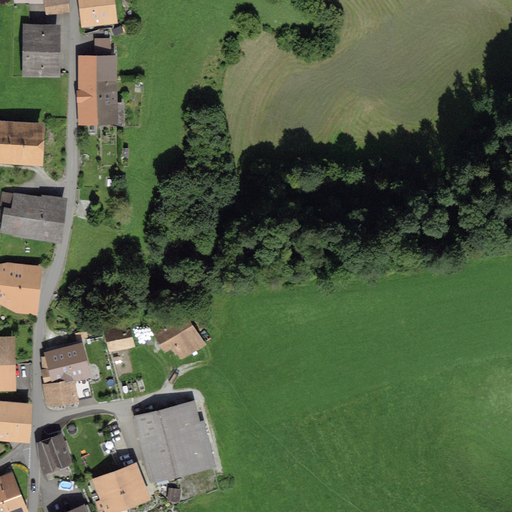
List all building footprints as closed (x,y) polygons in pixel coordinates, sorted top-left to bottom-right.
[(43,0),(44,2),(45,2),(47,14),(67,11),(65,0),(43,0)] [(82,0),(85,19),(98,18),(99,23),(113,22),(109,0),(82,0)] [(13,4),(13,27),(28,27),(28,4),(13,4)] [(122,31),(120,26),(113,30),(115,35),(122,31)] [(27,31),(27,68),(53,68),(53,32),(27,31)] [(105,59),(96,59),(97,117),(111,117),(111,125),(122,124),(122,104),(110,104),(110,77),(117,76),(116,58),(105,59)] [(83,117),(97,117),(96,59),(79,59),(80,100),(83,100),(83,117)] [(0,119),(0,155),(18,156),(18,160),(23,160),(23,156),(37,157),(38,129),(2,127),(2,120),(0,119)] [(45,199),(14,195),(11,211),(5,210),(3,227),(58,235),(63,200),(45,198),(45,199)] [(0,269),(0,301),(19,304),(19,311),(33,312),(36,273),(0,269)] [(191,343),(198,339),(180,311),(169,318),(165,312),(157,317),(156,315),(148,320),(158,336),(154,338),(158,343),(161,341),(165,348),(173,342),(183,358),(195,350),(191,343)] [(113,345),(132,341),(129,330),(111,334),(113,345)] [(0,362),(10,362),(10,342),(0,341),(0,362)] [(43,356),(43,366),(45,370),(47,382),(85,374),(80,347),(50,353),(50,354),(43,356)] [(0,382),(11,383),(10,362),(0,362),(0,382)] [(76,400),(92,396),(88,379),(73,383),(72,381),(65,383),(68,398),(75,397),(76,400)] [(49,401),(60,399),(58,384),(47,386),(49,401)] [(0,433),(23,434),(25,402),(0,400),(0,433)] [(213,465),(202,422),(194,424),(188,403),(135,416),(141,437),(157,433),(169,482),(174,481),(172,475),(213,465)] [(41,444),(40,459),(44,469),(68,461),(60,437),(41,444)] [(144,493),(133,468),(99,481),(106,499),(97,502),(100,511),(111,511),(110,507),(144,493)] [(0,506),(19,503),(8,475),(0,478),(0,506)] [(0,511),(22,511),(19,503),(0,506),(0,511)]
